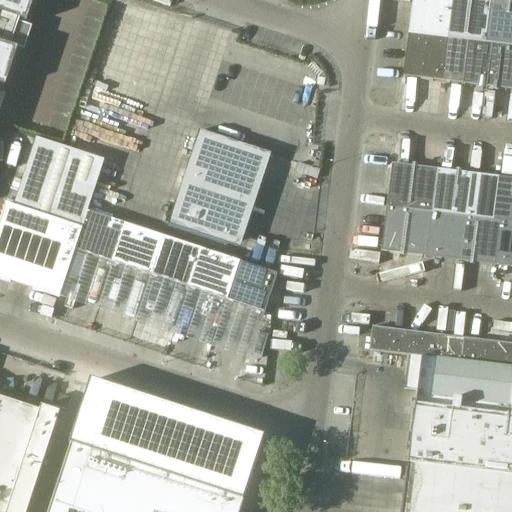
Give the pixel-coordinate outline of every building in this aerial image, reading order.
[(14,50),(13,52),(9,51),(20,20),(23,21),(23,24),(27,25),(35,0),(0,0),(0,85),(2,86),(1,88),(6,90),(18,52),(14,50)] [(412,0),(408,35),(447,40),(452,0),(412,0)] [(452,0),(447,40),(468,43),(485,45),(490,2),(477,0),(452,0)] [(485,45),(492,46),(511,48),(511,4),(490,2),(485,45)] [(402,78),(441,83),(447,40),(408,35),(402,78)] [(441,83),(463,86),(468,43),(447,40),(441,83)] [(463,86),(487,89),(492,46),(485,45),(468,43),(463,86)] [(487,89),(511,91),(511,48),(492,46),(487,89)] [(168,227),(228,247),(259,152),(199,132),(168,227)] [(436,171),(431,170),(392,166),(387,209),(431,214),(436,171)] [(436,171),(431,214),(465,219),(470,175),(436,171)] [(467,219),(493,222),(498,179),(470,175),(465,219),(467,219)] [(500,223),(511,224),(511,180),(498,179),(493,222),(500,223)] [(75,186),(63,224),(82,230),(87,213),(94,192),(75,186)] [(0,279),(59,299),(75,251),(82,230),(63,224),(6,206),(0,223),(0,279)] [(382,253),(426,258),(431,214),(387,209),(382,253)] [(75,251),(113,264),(126,226),(87,213),(82,230),(75,251)] [(426,258),(461,263),(467,219),(465,219),(431,214),(426,258)] [(500,223),(493,222),(467,219),(461,263),(495,267),(500,223)] [(495,267),(511,269),(511,224),(500,223),(495,267)] [(113,264),(151,276),(164,238),(126,226),(113,264)] [(151,276),(189,289),(202,251),(164,238),(151,276)] [(189,289),(227,301),(240,263),(202,251),(189,289)] [(240,263),(227,301),(265,314),(277,276),(240,263)] [(398,332),(374,329),(371,353),(395,356),(398,332)] [(415,334),(398,332),(395,356),(409,357),(410,357),(411,347),(415,348),(416,337),(414,336),(415,334)] [(415,348),(411,347),(410,357),(430,360),(432,336),(415,334),(414,336),(416,337),(415,348)] [(450,338),(432,336),(430,360),(445,362),(447,351),(451,352),(452,341),(450,341),(450,338)] [(447,351),(445,362),(465,364),(468,340),(450,338),(450,341),(452,341),(451,352),(447,351)] [(486,343),(468,340),(465,364),(481,366),(482,356),(487,356),(488,345),(486,345),(486,343)] [(487,356),(482,356),(481,366),(507,369),(510,345),(486,343),(486,345),(488,345),(487,356)] [(445,362),(430,360),(410,357),(409,357),(407,377),(419,378),(402,511),(511,511),(511,369),(507,369),(481,366),(465,364),(445,362)] [(0,511),(28,511),(60,415),(41,409),(40,412),(0,399),(0,511)] [(49,511),(240,511),(256,466),(83,409),(49,511)]
